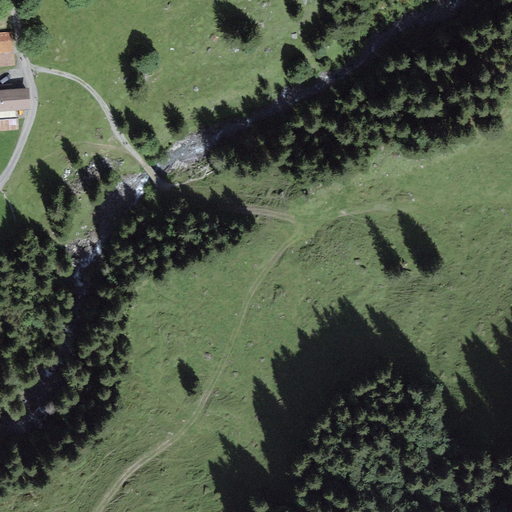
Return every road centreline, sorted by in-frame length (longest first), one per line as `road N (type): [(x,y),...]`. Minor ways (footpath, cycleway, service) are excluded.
road 1 (track): [(169,189),(284,215),(295,226),(261,273),(196,412),(94,511)]
road 2 (track): [(169,189),(87,85),(27,70)]
road 3 (unclassified): [(11,0),(33,105),(0,183)]
